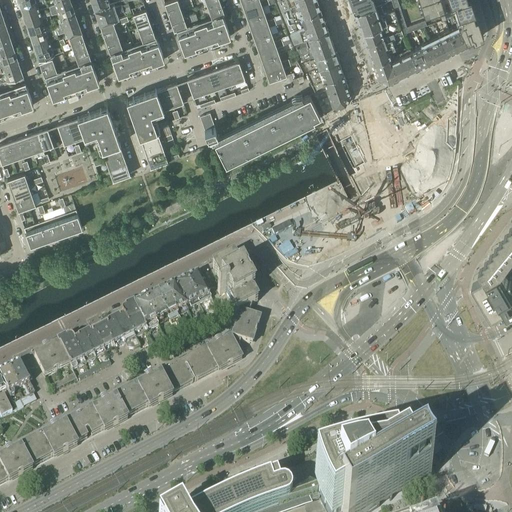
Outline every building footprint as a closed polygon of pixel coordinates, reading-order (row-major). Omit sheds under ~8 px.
[(39,0),(20,7),(23,16),(39,10),(38,6),(43,4),(43,3),(45,3),(44,0),(39,0)] [(48,11),(71,3),(69,0),(52,0),(54,4),(47,7),(48,11)] [(93,0),(91,1),(94,10),(109,4),(107,0),(93,0)] [(170,0),(164,2),(169,16),(181,12),(177,0),(170,0)] [(211,17),(222,13),(224,13),(219,0),(215,0),(206,3),(211,17)] [(240,0),(244,9),(269,0),(240,0)] [(275,2),(274,0),(269,0),(244,9),(247,19),(264,13),(262,6),(275,2)] [(278,0),(277,0),(281,11),(310,0),(278,0)] [(286,21),(320,9),(316,0),(310,0),(281,11),(285,21),(286,21)] [(355,11),(385,1),(387,0),(355,0),(351,2),(353,6),(352,8),(353,10),(355,11)] [(457,22),(459,24),(467,43),(479,37),(480,37),(481,37),(482,37),(482,36),(483,36),(483,35),(483,34),(483,33),(483,32),(482,31),(481,30),(471,0),(454,0),(460,20),(457,22)] [(355,11),(358,22),(383,12),(381,6),(382,6),(381,4),(386,3),(385,1),(355,11)] [(57,18),(74,12),(71,3),(48,11),(48,12),(49,15),(57,12),(59,17),(57,17),(57,18)] [(94,10),(97,17),(123,9),(121,5),(114,7),(113,3),(109,4),(94,10)] [(450,7),(444,10),(447,16),(453,13),(450,7)] [(100,25),(113,21),(118,19),(117,14),(124,12),(123,9),(97,17),(100,25)] [(132,13),(137,27),(150,23),(145,9),(132,13)] [(289,30),(290,31),(323,18),(320,9),(286,21),(289,30)] [(358,22),(362,32),(397,19),(394,9),(383,12),(358,22)] [(50,16),(49,15),(48,12),(40,14),(39,10),(23,16),(26,24),(50,16)] [(55,31),(78,23),(77,22),(74,12),(57,18),(59,24),(53,26),(55,31)] [(181,12),(169,16),(174,30),(176,29),(186,26),(181,12)] [(230,37),(222,13),(211,17),(213,22),(207,25),(206,22),(193,26),(194,29),(188,31),(186,26),(176,29),(178,35),(177,35),(184,53),(196,48),(195,45),(217,38),(218,40),(217,40),(218,41),(230,37)] [(267,20),(264,13),(247,19),(251,29),(275,21),(274,18),(267,20)] [(29,33),(45,28),(43,23),(51,20),(50,16),(26,24),(29,33)] [(298,51),(303,60),(334,49),(323,18),(290,31),(293,41),(298,51)] [(281,19),(275,21),(251,29),(254,40),(272,34),(269,27),(276,24),(282,22),(281,19)] [(366,41),(366,42),(401,29),(397,19),(362,32),(365,41),(366,41)] [(100,25),(104,39),(117,34),(113,21),(100,25)] [(66,37),(68,36),(81,32),(78,23),(55,31),(56,34),(57,38),(58,38),(57,34),(64,32),(66,37)] [(150,23),(137,27),(142,41),(156,37),(156,36),(155,36),(150,23)] [(459,24),(447,30),(456,48),(457,48),(462,45),(463,45),(467,43),(466,43),(467,43),(459,24)] [(32,41),(55,34),(53,30),(46,32),(45,28),(29,33),(32,41)] [(369,52),(399,40),(401,35),(402,34),(401,29),(366,42),(369,51),(369,52)] [(438,35),(438,36),(446,53),(447,53),(453,50),(456,48),(447,30),(438,35)] [(0,44),(11,41),(8,32),(0,34),(0,44)] [(68,36),(73,50),(86,45),(81,32),(68,36)] [(49,41),(57,38),(56,34),(55,34),(32,41),(35,51),(51,45),(49,41)] [(109,53),(121,49),(122,48),(117,34),(104,39),(109,53)] [(254,40),(258,50),(289,39),(288,36),(281,38),(274,40),(272,34),(254,40)] [(438,36),(430,41),(438,57),(443,55),(446,53),(438,36)] [(289,39),(258,50),(261,60),(279,54),(276,47),(283,45),(290,42),(289,39)] [(372,61),(372,62),(387,57),(390,55),(388,50),(399,46),(399,40),(369,52),(372,61)] [(0,53),(14,50),(11,41),(0,44),(0,53)] [(420,45),(428,62),(434,59),(438,58),(438,57),(430,41),(421,45),(420,45)] [(121,49),(109,53),(118,76),(130,71),(129,68),(150,61),(151,64),(164,60),(158,42),(141,48),(140,45),(127,49),(128,52),(122,54),(121,49)] [(52,49),(51,45),(35,51),(36,52),(38,60),(60,51),(59,47),(52,49)] [(80,63),(90,59),(91,59),(86,45),(73,50),(78,64),(80,63)] [(420,45),(410,50),(418,67),(428,62),(420,45)] [(300,61),(305,71),(338,59),(334,49),(303,60),(300,61)] [(0,63),(16,58),(14,50),(0,53),(0,63)] [(410,50),(400,55),(408,72),(409,72),(409,71),(418,67),(410,50)] [(281,61),(279,54),(261,60),(265,70),(289,62),(288,58),(281,61)] [(390,55),(387,57),(389,61),(389,60),(397,77),(408,72),(400,55),(395,58),(393,54),(390,56),(390,55)] [(44,76),(45,76),(57,71),(53,62),(59,61),(57,55),(39,61),(44,76)] [(387,57),(372,62),(373,62),(378,76),(377,76),(378,77),(389,82),(390,81),(389,81),(397,77),(389,60),(389,61),(387,57)] [(0,63),(0,72),(19,66),(16,58),(0,63)] [(98,82),(92,65),(90,59),(80,63),(78,64),(80,69),(75,71),(74,68),(68,70),(66,64),(60,66),(63,75),(58,77),(57,71),(45,76),(46,81),(52,99),(65,94),(64,94),(63,91),(85,84),(86,86),(86,87),(98,82)] [(305,71),(311,84),(342,73),(338,59),(305,71)] [(238,61),(228,64),(234,82),(244,78),(238,61)] [(290,65),(289,62),(265,70),(269,81),(286,75),(283,68),(290,65)] [(228,64),(218,68),(224,85),(234,82),(228,64)] [(19,66),(0,72),(0,83),(23,75),(21,71),(19,66)] [(218,68),(207,72),(213,89),(224,85),(218,68)] [(207,72),(197,75),(203,93),(213,89),(207,72)] [(314,92),(315,93),(346,82),(342,73),(311,84),(314,92)] [(203,93),(197,75),(186,79),(192,96),(203,93)] [(302,75),(292,78),(294,84),(304,80),(302,75)] [(176,82),(166,86),(173,105),(183,102),(176,82)] [(315,93),(319,102),(349,91),(346,82),(315,93)] [(0,113),(20,107),(21,109),(20,109),(21,110),(33,105),(27,88),(26,88),(24,83),(14,86),(15,92),(10,93),(9,91),(0,93),(0,113)] [(156,89),(155,89),(163,110),(163,109),(173,105),(166,86),(156,90),(156,89)] [(139,136),(157,130),(157,129),(156,130),(151,113),(162,109),(162,110),(163,110),(155,89),(155,90),(145,94),(145,93),(143,93),(144,94),(133,98),(133,97),(132,97),(132,98),(127,100),(127,99),(126,99),(126,101),(127,100),(129,105),(128,106),(128,107),(129,107),(133,118),(132,118),(133,120),(134,119),(135,124),(135,126),(136,125),(139,136)] [(349,91),(319,102),(324,113),(333,109),(344,103),(349,92),(349,91)] [(303,97),(301,98),(300,96),(294,99),(295,101),(282,108),(268,114),(255,121),(241,128),(227,134),(220,138),(218,135),(217,135),(216,131),(214,126),(204,129),(207,139),(209,138),(212,137),(214,141),(223,160),(224,160),(225,163),(225,164),(233,160),(232,158),(238,155),(244,152),(245,154),(252,151),(260,147),(259,145),(265,142),(271,139),(272,141),(280,137),(287,133),(286,131),(292,128),(298,126),(299,128),(307,124),(314,120),(313,118),(320,115),(319,114),(309,94),(303,97)] [(101,149),(120,143),(119,142),(119,143),(115,133),(116,132),(115,131),(113,126),(114,126),(113,125),(109,114),(109,112),(108,113),(107,108),(107,107),(107,106),(106,107),(101,109),(101,108),(99,109),(100,109),(89,113),(89,112),(88,113),(78,117),(78,116),(77,116),(85,137),(85,136),(96,132),(102,149),(101,149)] [(214,126),(209,113),(200,116),(204,129),(214,126)] [(67,121),(74,140),(76,145),(78,144),(79,148),(87,145),(85,137),(77,116),(77,117),(67,121)] [(63,144),(74,140),(67,121),(57,124),(63,144)] [(47,128),(37,131),(43,149),(53,145),(47,128)] [(140,137),(143,146),(160,140),(157,131),(157,130),(139,136),(139,137),(140,137)] [(37,131),(26,135),(32,152),(43,149),(37,131)] [(26,135),(16,139),(22,156),(32,152),(26,135)] [(16,139),(6,142),(12,159),(22,156),(16,139)] [(143,146),(146,157),(164,151),(160,140),(143,146)] [(12,159),(6,142),(0,144),(0,159),(1,163),(12,159)] [(102,150),(105,159),(123,153),(119,144),(120,144),(120,143),(101,149),(101,150),(102,150)] [(164,151),(146,157),(149,165),(150,167),(152,166),(152,167),(168,161),(168,160),(167,161),(164,151)] [(105,159),(109,170),(126,164),(123,153),(105,159)] [(126,164),(109,170),(113,180),(112,180),(112,181),(128,175),(130,174),(129,172),(126,164)] [(7,179),(10,190),(27,184),(23,173),(7,179)] [(10,190),(14,200),(30,194),(27,184),(10,190)] [(30,194),(14,200),(18,211),(34,205),(34,204),(40,202),(37,191),(30,194)] [(42,205),(29,209),(31,213),(38,210),(40,214),(45,212),(42,205)] [(75,209),(65,212),(71,230),(81,226),(81,227),(82,227),(75,209)] [(65,212),(55,216),(61,233),(71,230),(65,212)] [(55,216),(44,220),(50,237),(61,233),(55,216)] [(44,220),(34,223),(40,241),(50,237),(44,220)] [(471,281),(491,316),(498,312),(500,316),(501,318),(511,311),(511,222),(509,224),(510,227),(507,229),(504,231),(505,234),(502,236),(499,237),(499,238),(500,240),(497,242),(494,244),(495,247),(492,249),(489,251),(490,254),(487,256),(484,258),(485,261),(482,263),(479,265),(484,274),(471,281)] [(40,241),(34,223),(23,227),(30,245),(30,244),(40,241)] [(181,362),(165,371),(176,392),(193,384),(192,383),(194,382),(194,383),(217,371),(218,374),(241,361),(237,353),(240,342),(252,346),(260,321),(248,317),(251,306),(257,303),(251,292),(254,290),(242,267),(239,269),(233,257),(212,269),(218,281),(221,280),(225,288),(217,292),(219,297),(227,292),(239,315),(232,339),(208,351),(207,349),(182,363),(181,362)] [(193,277),(185,281),(198,306),(207,301),(206,299),(209,297),(197,275),(193,277)] [(174,287),(185,309),(186,309),(189,307),(190,310),(198,306),(185,281),(178,285),(178,284),(174,287)] [(174,287),(164,292),(178,318),(188,313),(186,309),(185,309),(174,287)] [(155,296),(154,296),(166,318),(167,321),(171,328),(180,323),(178,318),(164,292),(155,296)] [(151,298),(143,302),(155,324),(166,318),(154,296),(150,298),(151,298)] [(133,307),(146,333),(157,328),(155,324),(143,302),(137,305),(136,303),(132,305),(133,307)] [(147,335),(146,333),(133,307),(120,314),(123,319),(104,329),(74,344),(71,338),(58,345),(57,345),(34,357),(43,376),(50,372),(52,375),(61,371),(59,368),(67,364),(72,373),(95,361),(94,361),(115,351),(124,346),(127,350),(133,351),(139,348),(135,341),(147,335)] [(209,324),(213,331),(218,328),(218,329),(219,328),(224,325),(224,324),(225,324),(224,323),(221,318),(209,324)] [(212,331),(209,325),(197,331),(200,337),(206,335),(212,331)] [(200,337),(197,331),(187,336),(191,342),(200,337)] [(167,345),(170,352),(180,347),(176,340),(167,345)] [(92,371),(93,374),(94,375),(110,366),(109,363),(92,371)] [(14,367),(8,369),(18,390),(23,388),(27,396),(25,398),(26,399),(29,398),(34,395),(18,364),(17,364),(14,365),(14,366),(14,367)] [(0,372),(0,379),(7,395),(9,399),(14,397),(12,394),(18,390),(8,369),(8,370),(8,369),(7,370),(1,373),(0,372)] [(176,392),(165,371),(158,375),(159,377),(152,381),(150,377),(144,381),(146,384),(138,388),(137,386),(118,396),(113,398),(115,401),(107,404),(105,401),(99,405),(101,408),(93,412),(92,409),(80,416),(78,417),(76,419),(75,418),(63,425),(64,427),(57,431),(55,428),(49,431),(50,434),(43,438),(42,436),(18,448),(20,451),(12,454),(10,451),(4,455),(6,458),(0,460),(0,485),(7,481),(9,484),(32,472),(31,469),(52,458),(53,460),(77,448),(75,445),(86,440),(84,434),(86,433),(88,432),(91,437),(102,431),(104,434),(127,422),(126,419),(147,408),(148,410),(172,398),(170,395),(176,392)] [(77,378),(79,381),(79,382),(92,376),(90,372),(77,378)] [(73,376),(49,387),(52,393),(76,381),(73,376)] [(0,398),(9,416),(11,414),(11,415),(16,412),(14,408),(10,410),(3,397),(7,395),(0,379),(0,398)] [(0,417),(1,419),(9,416),(0,398),(0,417)] [(13,405),(16,412),(22,409),(19,402),(13,405)] [(351,453),(349,445),(349,444),(339,448),(341,455),(351,453)] [(325,511),(409,511),(415,510),(414,506),(417,505),(412,489),(429,480),(428,480),(429,480),(430,479),(428,477),(426,475),(425,472),(424,470),(423,467),(422,464),(420,465),(413,469),(412,466),(412,465),(404,466),(404,467),(396,471),(396,468),(396,467),(394,468),(392,462),(375,465),(360,468),(347,471),(329,476),(316,481),(314,481),(316,489),(320,500),(324,508),(323,508),(324,510),(325,509),(326,511),(325,511)] [(287,511),(320,500),(316,489),(315,489),(310,484),(294,489),(291,498),(290,498),(290,495),(290,494),(290,493),(287,490),(283,488),(279,489),(276,480),(269,483),(269,482),(268,482),(254,487),(253,488),(240,493),(239,493),(226,499),(225,500),(213,506),(212,506),(200,511),(287,511)]
